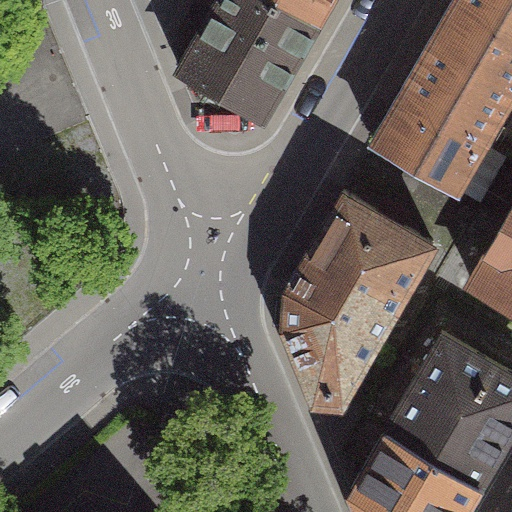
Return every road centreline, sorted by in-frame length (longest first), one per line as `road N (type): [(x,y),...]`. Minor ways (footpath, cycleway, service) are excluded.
road 1 (residential): [(204,273),(260,213),(392,0)]
road 2 (residential): [(204,273),(109,22)]
road 3 (residential): [(204,273),(0,446)]
road 4 (residential): [(306,511),(204,273)]
